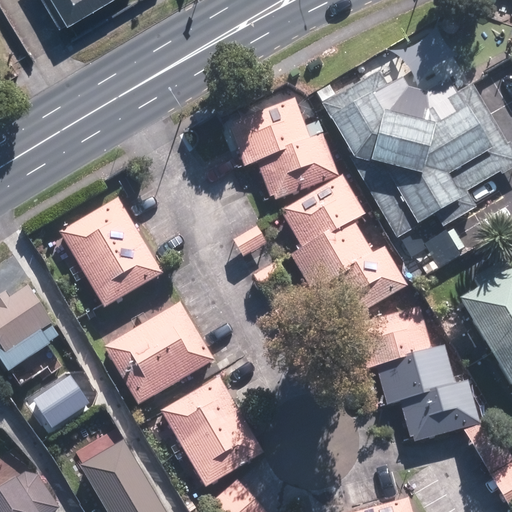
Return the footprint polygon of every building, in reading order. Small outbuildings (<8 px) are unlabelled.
[(48,0),(64,26),(108,0),(48,0)] [(394,83),(421,67),(408,46),(380,61),(394,83)] [(428,127),(378,113),(359,80),(316,105),(392,237),(431,215),(439,228),(472,208),(462,191),(511,162),(511,159),(477,99),(464,106),(428,127)] [(280,149),(306,139),(292,100),(229,122),(231,127),(227,128),(241,166),(254,161),(281,151),(280,149)] [(281,151),(254,161),(266,197),(270,196),(271,199),(335,177),(320,134),(306,139),(280,149),(281,151)] [(327,236),(351,222),(363,214),(340,175),(278,213),(300,248),(325,233),(327,236)] [(159,274),(115,198),(56,233),(101,309),(159,274)] [(383,235),(375,221),(364,228),(372,243),(383,235)] [(345,268),(370,254),(351,222),(327,236),(325,233),(300,248),(288,255),(310,293),(321,287),(347,271),(345,268)] [(240,257),(264,243),(254,226),(229,240),(240,257)] [(347,271),(321,287),(340,318),(344,316),(347,321),(405,286),(381,247),(370,254),(345,268),(347,271)] [(435,268),(427,254),(416,260),(424,275),(435,268)] [(487,355),(511,339),(511,270),(511,269),(510,270),(504,260),(472,279),(478,289),(456,303),(487,355)] [(260,293),(285,279),(275,261),(250,275),(260,293)] [(48,325),(23,287),(5,298),(1,292),(0,292),(0,367),(3,372),(45,345),(44,343),(53,338),(46,326),(48,325)] [(212,360),(178,302),(101,347),(135,405),(212,360)] [(401,356),(427,349),(416,308),(351,325),(352,330),(349,331),(359,370),(373,366),(402,359),(401,356)] [(511,339),(487,355),(511,397),(511,339)] [(425,392),(451,385),(441,346),(427,349),(401,356),(402,359),(373,366),(383,405),(397,401),(425,394),(425,392)] [(202,487),(260,454),(216,377),(158,411),(202,487)] [(84,403),(68,378),(33,400),(49,426),(84,403)] [(486,475),(511,461),(484,417),(475,422),(464,381),(451,385),(425,392),(425,394),(397,401),(406,438),(410,436),(412,441),(453,432),(460,431),(486,475)] [(166,511),(125,440),(80,466),(106,511),(166,511)] [(511,511),(511,462),(511,461),(486,475),(508,511),(511,511)] [(0,511),(52,511),(58,508),(38,476),(25,471),(0,487),(0,511)] [(261,511),(234,481),(208,504),(215,511),(261,511)] [(409,511),(406,498),(354,511),(409,511)]
